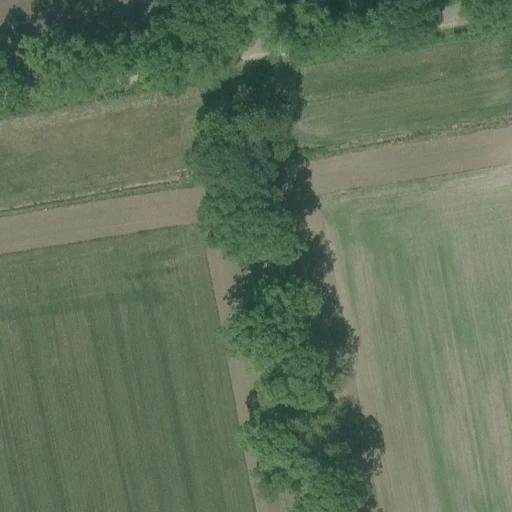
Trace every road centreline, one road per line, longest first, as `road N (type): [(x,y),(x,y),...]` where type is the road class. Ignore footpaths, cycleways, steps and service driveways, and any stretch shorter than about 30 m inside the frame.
road 1 (track): [(210,0),(310,511)]
road 2 (unclassified): [(0,89),(511,0)]
